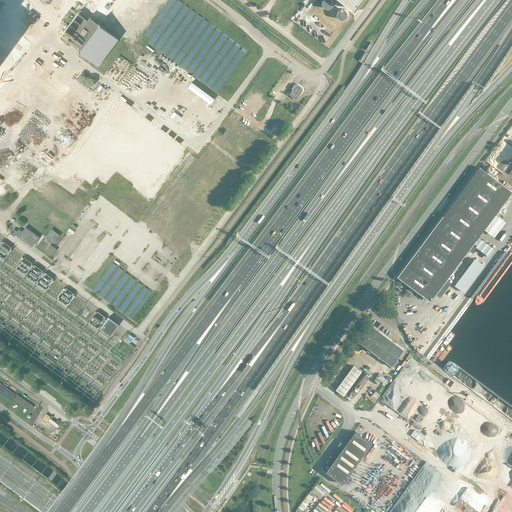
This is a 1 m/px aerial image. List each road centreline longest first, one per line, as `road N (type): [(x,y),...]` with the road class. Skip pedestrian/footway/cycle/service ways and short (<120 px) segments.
road 1 (motorway): [(300,304),(511,10)]
road 2 (motorway): [(105,511),(316,236)]
road 3 (motorway): [(337,179),(142,438)]
road 4 (motorway): [(316,236),(492,0)]
road 5 (motorway): [(402,61),(238,281)]
road 6 (motorway): [(157,504),(230,429),(317,312)]
road 7 (secondary): [(363,302),(511,103)]
road 8 (motorway): [(157,504),(300,304)]
road 9 (motorway): [(233,253),(106,453)]
road 10 (motorway): [(233,253),(176,312),(89,433)]
road 11 (motorway): [(482,0),(337,179)]
road 12 (motorway): [(204,511),(317,312)]
road 13 (motorway): [(468,0),(337,179)]
road 14 (motorway): [(238,281),(106,453)]
road 15 (motorway): [(353,92),(233,253)]
road 16 (motorway): [(317,312),(432,149)]
road 17 (motorway): [(213,403),(316,236)]
road 18 (motorway): [(238,281),(142,438)]
road 19 (motorway): [(432,149),(511,30)]
road 20 (motorway): [(129,511),(213,403)]
road 21 (secondary): [(278,511),(278,453),(308,381)]
road 22 (motorway): [(213,403),(300,304)]
road 23 (secondary): [(189,511),(89,433)]
